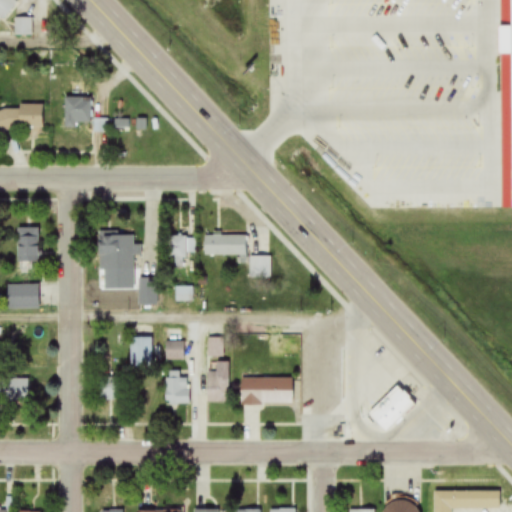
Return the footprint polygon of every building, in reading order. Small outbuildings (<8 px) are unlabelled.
[(0,0),(0,17),(4,20),(16,4),(10,0),(0,0)] [(33,19),(19,19),(19,36),(33,36),(33,19)] [(92,99),(66,99),(66,128),(92,128),(92,99)] [(0,130),(43,131),(43,106),(19,106),(19,112),(0,112),(0,130)] [(107,120),(96,120),(96,134),(107,134),(107,120)] [(39,229),(18,229),(18,268),(39,268),(39,229)] [(99,234),(99,272),(135,272),(135,234),(99,234)] [(247,257),(247,237),(205,237),(205,257),(247,257)] [(196,255),(196,238),(170,238),(170,264),(187,264),(187,255),(196,255)] [(271,280),(271,258),(250,258),(250,280),(271,280)] [(139,307),(158,307),(158,279),(139,279),(139,307)] [(39,310),(39,286),(10,286),(10,310),(39,310)] [(195,303),(195,288),(176,288),(176,303),(195,303)] [(167,362),(185,362),(185,342),(181,342),(181,336),(167,336),(167,362)] [(131,339),(131,366),(153,366),(153,339),(131,339)] [(225,340),(209,340),(209,358),(225,358),(225,340)] [(209,404),(228,404),(228,364),(209,364),(209,404)] [(190,405),(190,379),(179,379),(179,374),(167,374),(167,405),(190,405)] [(102,379),(102,402),(126,402),(126,379),(102,379)] [(28,380),(0,380),(0,403),(28,404),(28,380)] [(293,380),(242,380),(242,406),(293,406),(293,380)] [(417,406),(399,388),(370,417),(388,435),(417,406)] [(500,511),(500,492),(434,492),(434,511),(500,511)]
